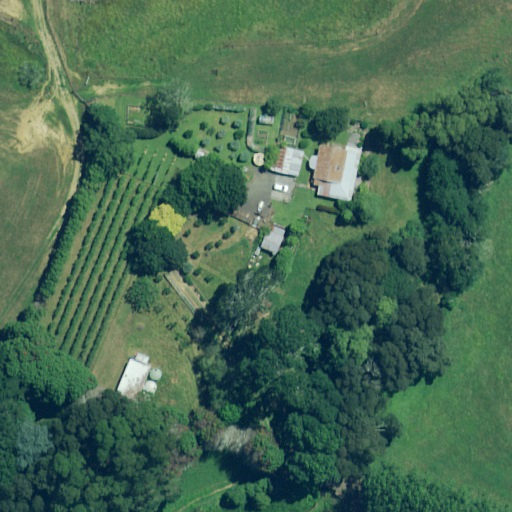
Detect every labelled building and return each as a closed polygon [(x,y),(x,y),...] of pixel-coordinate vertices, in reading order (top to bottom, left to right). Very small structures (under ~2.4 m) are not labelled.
[(306,152),(277,145),(272,170),(300,176),(306,152)] [(352,202),(364,150),(347,146),(346,150),(321,145),(318,156),(311,155),(308,169),(317,171),(314,186),(319,187),(318,195),(352,202)] [(210,153),(199,149),(195,158),(207,162),(210,153)] [(271,201),(260,197),(255,207),(266,212),(271,201)] [(289,232),(271,225),(262,247),(280,254),(289,232)] [(153,367),(134,358),(118,393),(137,402),(153,367)]
